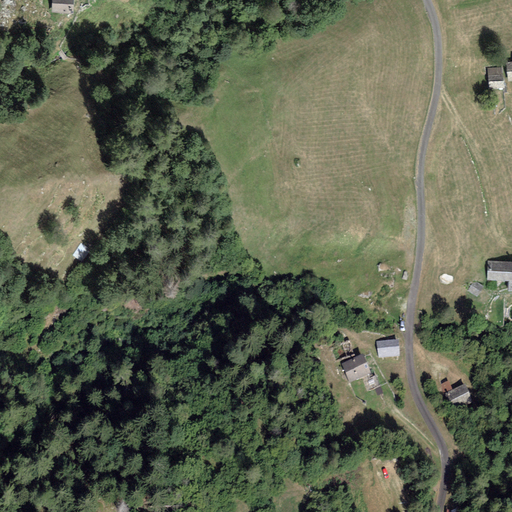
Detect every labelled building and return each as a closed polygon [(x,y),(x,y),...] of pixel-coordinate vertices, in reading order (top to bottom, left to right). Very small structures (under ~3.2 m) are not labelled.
[(73,0),(52,0),(52,11),(73,12),(73,0)] [(504,74),(488,76),(489,88),(505,87),(504,74)] [(511,262),(488,262),(488,280),(511,280),(511,262)] [(483,287),(474,281),(468,291),(477,296),(483,287)] [(398,340),(377,342),(378,357),(399,355),(398,340)] [(354,355),(348,341),(330,348),(335,362),(354,355)] [(323,366),(317,351),(298,358),(304,373),(323,366)] [(362,355),(342,364),(349,381),(370,373),(362,355)] [(375,377),(367,380),(370,387),(378,384),(375,377)] [(464,385),(445,394),(453,410),(472,401),(464,385)]
